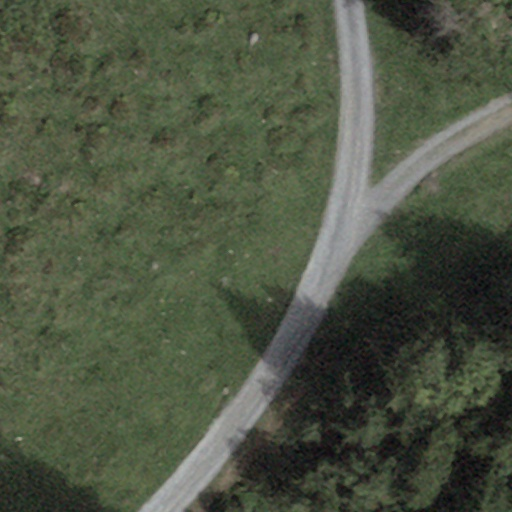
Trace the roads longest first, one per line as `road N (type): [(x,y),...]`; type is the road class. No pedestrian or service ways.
road 1 (track): [(348,0),(378,202),(183,482),(149,511)]
road 2 (track): [(378,202),(511,121)]
